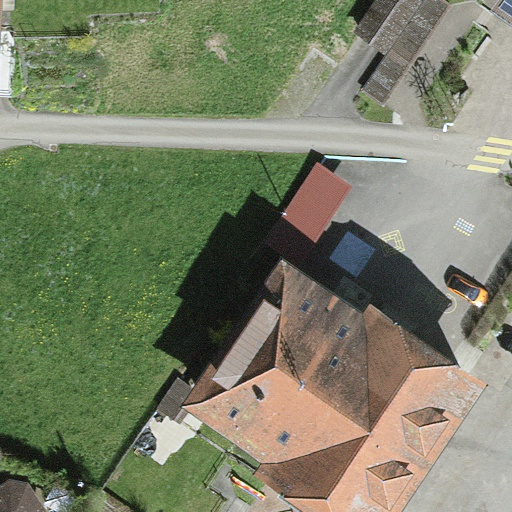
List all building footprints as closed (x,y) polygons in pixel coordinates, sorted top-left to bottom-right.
[(374,0),(356,27),(378,42),(407,0),(374,0)] [(451,3),(447,0),(417,0),(358,87),(382,104),(451,3)] [(0,84),(8,85),(11,26),(0,25),(0,84)] [(371,313),(364,324),(278,267),(195,392),(243,424),(269,441),(280,448),(272,460),(351,511),(371,511),(463,374),(405,335),(371,313)] [(0,511),(39,511),(40,508),(23,483),(10,480),(0,486),(0,511)]
